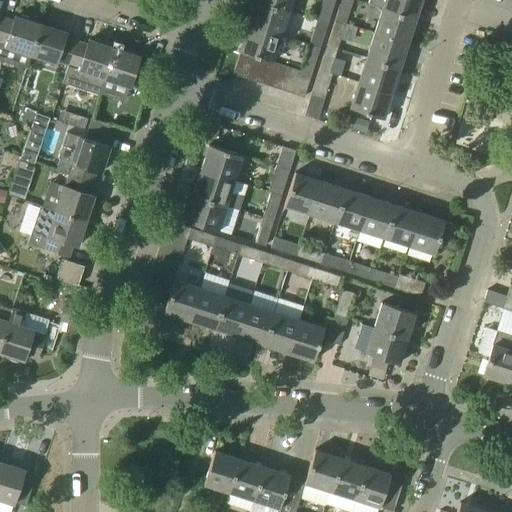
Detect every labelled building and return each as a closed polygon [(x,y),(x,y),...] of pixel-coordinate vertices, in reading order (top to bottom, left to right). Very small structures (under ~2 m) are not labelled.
[(280,36),(289,11),(255,0),(247,25),(280,36)] [(289,11),(292,0),(255,0),(289,11)] [(335,0),(323,0),(320,11),(330,14),(335,0)] [(415,19),(421,0),(384,0),(382,8),(415,19)] [(340,5),(335,20),(345,23),(350,8),(340,5)] [(407,43),(415,19),(382,8),(374,33),(407,43)] [(0,59),(26,68),(30,55),(29,54),(39,23),(15,16),(14,21),(2,17),(0,22),(0,59)] [(328,41),(339,44),(345,23),(335,20),(328,41)] [(67,64),(75,40),(64,37),(66,32),(39,23),(29,54),(30,55),(55,63),(56,61),(67,64)] [(272,61),(280,36),(247,25),(239,50),(272,61)] [(309,45),(319,48),(324,33),(314,30),(309,45)] [(399,68),(407,43),(374,33),(366,57),(399,68)] [(104,78),(114,47),(89,39),(87,44),(75,40),(67,64),(68,65),(62,83),(98,94),(103,78),(104,78)] [(319,48),(309,45),(304,61),(314,64),(319,48)] [(114,47),(104,78),(129,86),(139,55),(114,47)] [(245,78),(252,55),(240,51),(233,74),(245,78)] [(324,54),(319,69),(329,73),(334,58),(324,54)] [(256,82),(263,59),(252,55),(245,78),(256,82)] [(391,93),(399,68),(366,57),(358,82),(391,93)] [(268,85),(275,62),(263,59),(256,82),(268,85)] [(279,89),(286,66),(275,62),(268,85),(279,89)] [(290,93),(297,70),(286,66),(279,89),(290,93)] [(332,74),(329,73),(319,69),(311,95),(324,99),(332,74)] [(297,70),(290,93),(304,97),(311,74),(297,70)] [(383,118),(391,93),(358,82),(350,108),(383,118)] [(116,126),(91,118),(87,131),(112,139),(116,126)] [(79,136),(78,136),(66,133),(58,158),(60,159),(56,170),(69,174),(93,182),(96,170),(101,172),(110,146),(79,136)] [(200,170),(234,180),(242,155),(209,144),(200,170)] [(3,151),(0,161),(0,163),(16,169),(20,156),(3,151)] [(268,191),(281,195),(289,170),(276,166),(268,191)] [(226,205),(234,180),(200,170),(192,195),(226,205)] [(309,214),(320,180),(295,172),(284,205),(309,214)] [(89,194),(93,182),(69,174),(65,186),(50,181),(42,206),(86,220),(94,195),(89,194)] [(334,222),(345,188),(320,180),(309,214),(334,222)] [(359,230),(370,196),(345,188),(334,222),(359,230)] [(281,195),(268,191),(271,192),(266,208),(276,211),(281,195)] [(217,230),(226,205),(192,195),(184,220),(217,230)] [(383,237),(394,204),(370,196),(359,230),(383,237)] [(408,245),(419,212),(394,204),(383,237),(408,245)] [(86,220),(42,206),(40,206),(28,242),(69,256),(73,244),(78,245),(86,220)] [(419,212),(408,245),(434,254),(445,220),(419,212)] [(187,240),(190,228),(168,221),(164,233),(187,240)] [(270,230),(260,227),(255,242),(265,246),(270,230)] [(200,231),(197,242),(212,247),(215,236),(200,231)] [(183,252),(187,240),(164,233),(160,245),(183,252)] [(215,236),(212,247),(228,252),(231,241),(215,236)] [(296,256),(299,245),(274,237),(271,247),(296,256)] [(179,264),(183,252),(160,245),(156,256),(179,264)] [(299,245),(296,256),(311,261),(315,250),(299,245)] [(250,247),(247,258),(262,262),(265,252),(250,247)] [(265,252),(262,262),(278,268),(281,257),(265,252)] [(175,276),(179,264),(156,256),(152,268),(175,276)] [(330,267),(345,272),(349,261),(334,256),(330,267)] [(84,266),(63,259),(57,278),(78,285),(84,266)] [(349,261),(345,272),(361,276),(364,266),(349,261)] [(300,263),(297,274),(311,278),(314,268),(300,263)] [(171,288),(175,276),(152,268),(148,280),(171,288)] [(337,287),(340,276),(314,268),(311,278),(337,287)] [(395,287),(398,277),(383,272),(380,283),(395,287)] [(398,277),(395,287),(420,296),(425,282),(399,274),(398,277)] [(188,320),(199,287),(174,279),(164,312),(188,320)] [(167,299),(171,288),(148,280),(145,292),(167,299)] [(213,328),(224,295),(199,287),(188,320),(213,328)] [(334,314),(345,318),(353,293),(343,289),(334,314)] [(238,336),(249,303),(224,295),(213,328),(238,336)] [(511,310),(511,297),(506,296),(502,308),(511,310)] [(76,325),(79,309),(81,301),(65,298),(64,306),(62,305),(59,322),(67,324),(76,325)] [(374,327),(407,337),(415,313),(382,302),(374,327)] [(263,344),(273,311),(249,303),(238,336),(263,344)] [(0,344),(11,309),(0,305),(0,344)] [(21,325),(25,314),(26,312),(12,307),(11,309),(0,344),(0,352),(23,360),(25,355),(37,359),(41,346),(52,350),(60,325),(48,321),(44,334),(32,331),(33,329),(21,325)] [(287,352),(298,319),(273,311),(263,344),(287,352)] [(345,318),(334,314),(334,315),(335,315),(326,340),(339,345),(348,319),(345,318)] [(298,319),(287,352),(313,361),(324,327),(298,319)] [(399,363),(407,337),(374,327),(365,353),(399,363)] [(508,383),(511,371),(511,337),(496,333),(483,375),(508,383)] [(328,490),(339,457),(315,449),(304,483),(328,490)] [(227,491),(238,458),(214,450),(204,484),(227,491)] [(354,499),(365,465),(339,457),(328,490),(354,499)] [(253,500),(264,466),(238,458),(227,491),(253,500)] [(0,461),(0,499),(13,504),(14,502),(26,506),(33,482),(22,478),(24,469),(0,461)] [(401,485),(388,481),(390,474),(365,465),(354,499),(379,507),(393,511),(401,485)] [(264,466),(253,500),(279,508),(290,475),(264,466)] [(484,511),(485,510),(460,502),(456,511),(484,511)]
